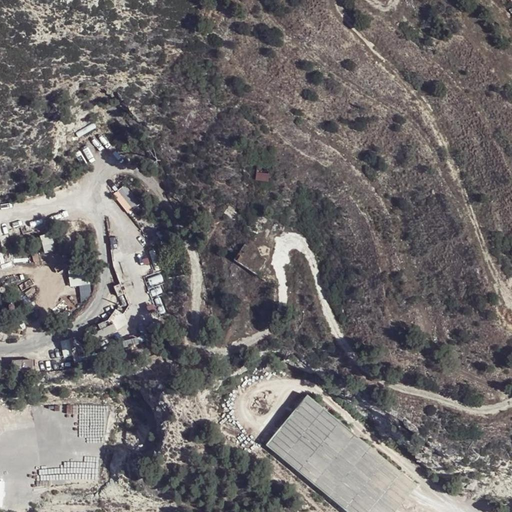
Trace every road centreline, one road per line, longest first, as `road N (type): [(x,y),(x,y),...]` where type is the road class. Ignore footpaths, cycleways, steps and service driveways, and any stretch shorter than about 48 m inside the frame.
road 1 (track): [(116,163),(151,182),(184,233),(195,282),(194,336),(202,346),(229,351),(276,324),(284,246),(299,242),(346,349),(379,382),(473,408),(511,402)]
road 2 (track): [(336,0),(348,32),(424,110),(511,304)]
road 3 (track): [(259,0),(299,46),(413,120),(462,198)]
